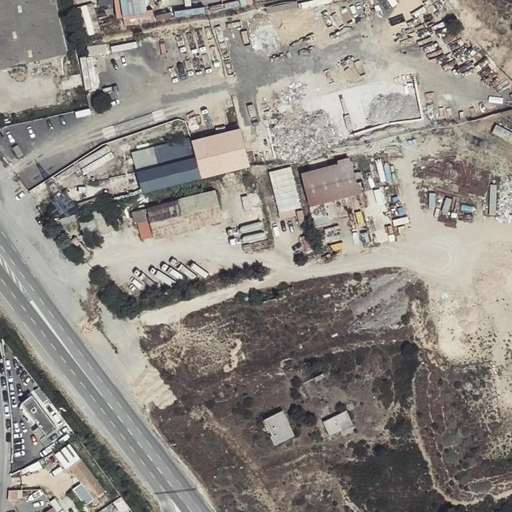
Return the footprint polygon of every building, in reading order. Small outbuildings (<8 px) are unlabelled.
[(0,0),(0,67),(66,53),(53,0),(0,0)] [(146,0),(115,0),(118,18),(124,18),(125,25),(156,21),(154,9),(148,10),(146,0)] [(91,4),(78,7),(86,36),(98,33),(91,4)] [(90,56),(108,52),(106,43),(89,47),(90,56)] [(85,89),(97,88),(95,56),(83,57),(85,89)] [(226,170),(215,144),(242,136),(240,127),(193,140),(202,176),(226,170)] [(192,135),(133,150),(144,191),(202,176),(193,140),(192,135)] [(250,164),(242,136),(215,144),(226,170),(250,164)] [(19,144),(13,148),(18,158),(25,155),(19,144)] [(304,173),(312,205),(358,193),(350,161),(338,165),(304,173)] [(291,166),(269,172),(281,213),(303,207),(291,166)] [(214,189),(148,208),(135,212),(140,227),(153,223),(157,238),(158,240),(223,222),(214,189)] [(153,223),(140,227),(144,241),(157,238),(153,223)] [(315,283),(293,289),(295,300),(318,295),(315,283)] [(259,303),(261,312),(292,305),(288,290),(279,292),(280,298),(259,303)] [(403,292),(393,294),(396,308),(407,306),(403,292)] [(293,309),(274,314),(276,325),(296,321),(293,309)] [(22,403),(46,435),(56,428),(32,395),(22,403)] [(271,436),(275,445),(295,435),(283,411),(265,419),(272,435),(271,436)] [(330,435),(353,424),(346,411),(323,421),(330,435)] [(97,496),(105,490),(70,443),(55,453),(66,468),(70,466),(94,498),(92,500),(95,504),(100,501),(97,496)]
